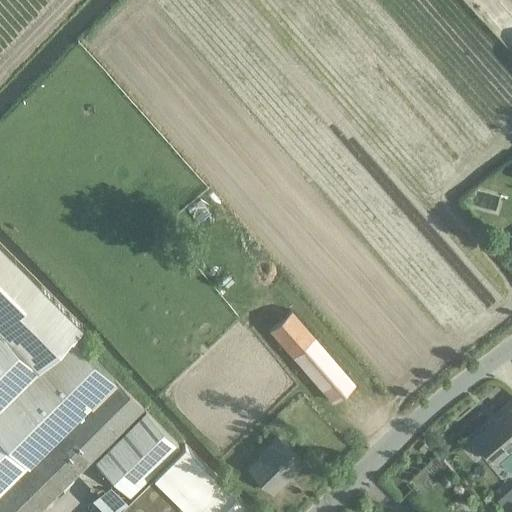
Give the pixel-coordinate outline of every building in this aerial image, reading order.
[(0,511),(37,511),(144,408),(71,334),(80,324),(0,243),(0,511)] [(355,382),(291,310),(269,329),(333,401),(355,382)] [(511,408),(511,407),(477,436),(500,462),(511,451),(511,408)] [(145,410),(94,460),(129,495),(180,446),(145,410)] [(303,463),(277,435),(246,464),(273,492),(303,463)] [(236,511),(245,503),(228,486),(184,443),(158,470),(158,471),(121,507),(115,511),(236,511)]
